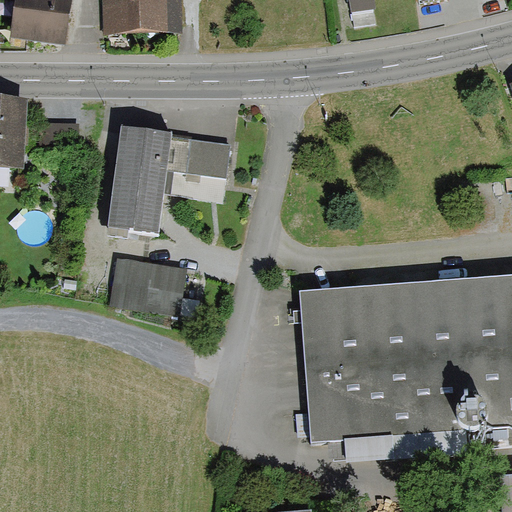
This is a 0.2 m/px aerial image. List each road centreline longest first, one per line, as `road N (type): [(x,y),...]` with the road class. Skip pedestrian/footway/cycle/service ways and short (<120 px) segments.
road 1 (tertiary): [(511,38),(285,80),(0,81)]
road 2 (track): [(216,400),(22,374)]
